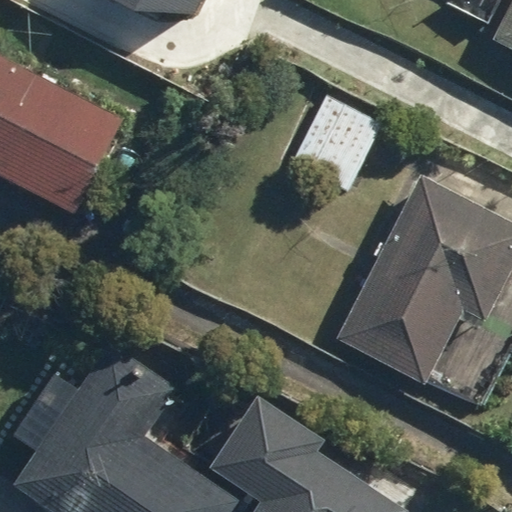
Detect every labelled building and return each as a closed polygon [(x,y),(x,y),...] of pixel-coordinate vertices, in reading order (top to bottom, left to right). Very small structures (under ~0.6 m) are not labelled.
[(117,0),(139,11),(193,12),(199,0),(117,0)] [(503,0),(449,0),(446,7),(489,29),(503,0)] [(511,4),(494,41),(511,50),(511,4)] [(0,176),(75,216),(126,119),(0,53),(0,176)] [(290,166),(349,197),(386,128),(327,96),(290,166)] [(427,384),(431,377),(487,406),(511,358),(511,346),(483,331),(488,321),(492,323),(511,333),(511,222),(422,175),(337,338),(427,384)] [(112,343),(80,388),(10,486),(45,511),(252,511),(153,440),(185,395),(112,343)] [(404,511),(319,449),(325,441),(263,395),(209,469),(262,508),(258,511),(404,511)]
